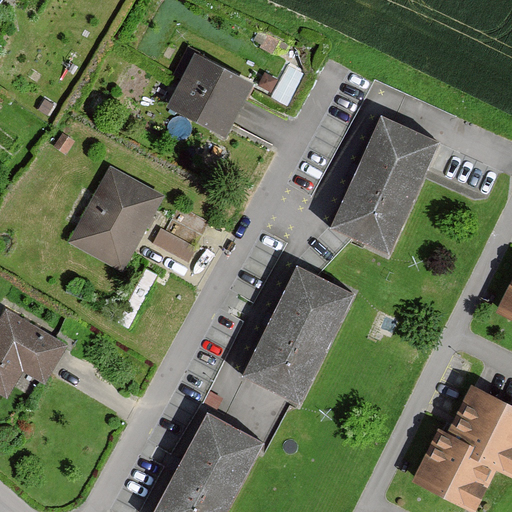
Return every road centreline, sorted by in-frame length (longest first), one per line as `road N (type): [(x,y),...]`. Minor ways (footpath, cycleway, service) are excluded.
road 1 (residential): [(338,75),(96,511)]
road 2 (residential): [(361,511),(511,208)]
